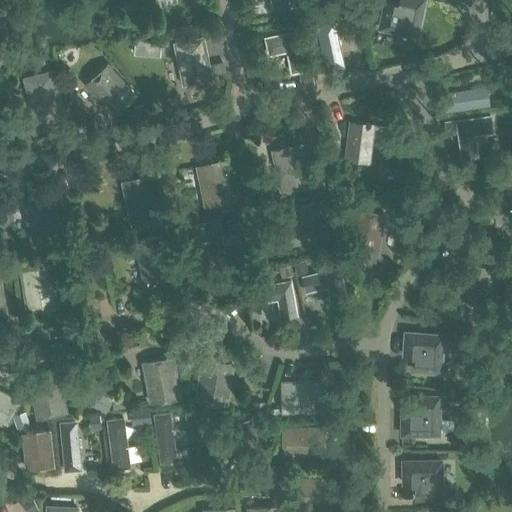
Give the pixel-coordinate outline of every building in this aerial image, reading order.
[(384,3),(378,27),(414,35),(422,0),(399,0),(398,6),(384,3)] [(333,21),(315,25),(325,71),(343,67),(333,21)] [(264,36),(268,55),(286,51),(290,73),(309,69),(301,29),(264,36)] [(204,35),(174,42),(183,84),(214,77),(204,35)] [(108,62),(84,83),(112,115),(136,94),(108,62)] [(55,69),(26,77),(37,119),(66,111),(55,69)] [(486,87),(436,94),(439,112),(488,104),(486,87)] [(455,119),(460,158),(478,156),(476,135),(493,132),(490,114),(455,119)] [(375,123),(350,119),(344,157),(370,162),(375,123)] [(304,143),(274,149),(282,190),(312,184),(304,143)] [(227,158),(199,164),(207,205),(235,199),(227,158)] [(152,173),(123,179),(132,221),(160,216),(152,173)] [(511,176),(495,193),(511,210),(511,176)] [(57,199),(27,205),(36,250),(66,244),(57,199)] [(316,201),(297,205),(301,223),(277,228),(281,246),(323,236),(316,201)] [(356,205),(349,248),(378,253),(386,211),(356,205)] [(222,237),(219,218),(184,224),(190,263),(209,260),(205,240),(222,237)] [(166,231),(137,238),(146,278),(175,272),(166,231)] [(468,260),(460,297),(483,303),(493,267),(468,260)] [(50,264),(22,268),(28,307),(56,302),(50,264)] [(340,266),(301,275),(305,291),(327,286),(331,305),(349,301),(340,266)] [(4,275),(0,275),(0,317),(11,315),(4,275)] [(281,318),(297,315),(291,278),(252,285),(255,302),(277,298),(281,318)] [(440,371),(443,335),(406,332),(404,354),(416,355),(415,369),(440,371)] [(174,353),(144,359),(153,402),(183,396),(174,353)] [(204,356),(198,399),(229,404),(235,360),(204,356)] [(57,368),(29,375),(39,418),(68,410),(57,368)] [(324,379),(282,380),(282,411),(325,411),(324,379)] [(0,387),(0,420),(8,424),(20,397),(0,387)] [(440,434),(441,394),(415,393),(415,407),(401,406),(400,433),(440,434)] [(169,410),(151,413),(158,463),(176,460),(176,458),(174,445),(169,410)] [(123,416),(105,418),(112,467),(130,465),(123,416)] [(261,447),(252,417),(211,430),(220,460),(261,447)] [(76,418),(59,419),(63,469),(80,468),(76,418)] [(326,424),(281,425),(282,456),(326,455),(326,424)] [(82,426),(81,460),(103,462),(104,427),(82,426)] [(51,428),(24,431),(28,469),(55,466),(51,428)] [(440,461),(403,460),(403,482),(416,483),(416,496),(440,496),(440,461)] [(338,474),(296,475),(296,507),(338,507),(338,474)]
